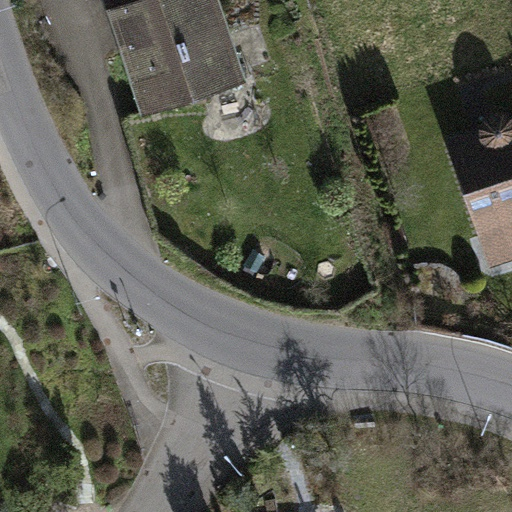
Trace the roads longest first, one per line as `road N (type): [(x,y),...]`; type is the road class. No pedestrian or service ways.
road 1 (residential): [(256,345),(143,284),(79,228),(32,150),(0,56)]
road 2 (residential): [(511,398),(256,345)]
road 3 (residential): [(157,511),(256,345)]
